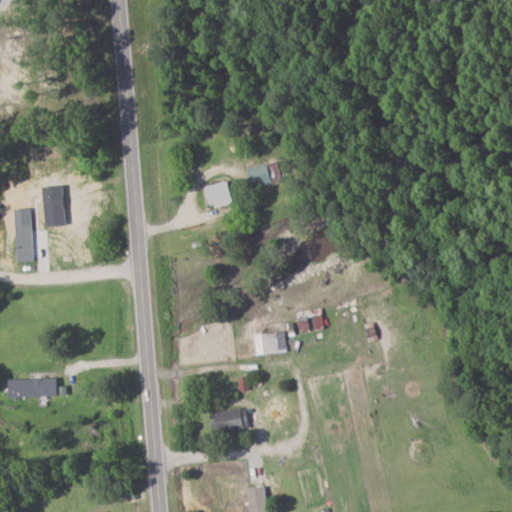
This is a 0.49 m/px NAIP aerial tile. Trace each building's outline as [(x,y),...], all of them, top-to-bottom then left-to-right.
[(257,187),(276,182),(271,163),(251,168),(257,187)] [(213,207),(236,204),(233,182),(210,185),(213,207)] [(258,333),(258,353),(288,353),(287,332),(258,333)] [(62,378),(12,379),(12,397),(62,396),(62,378)] [(268,400),(274,421),(288,417),(283,396),(268,400)] [(217,412),(219,432),(252,428),(250,408),(217,412)]
